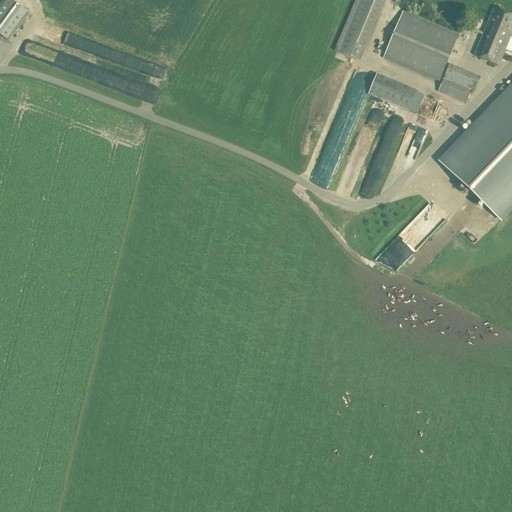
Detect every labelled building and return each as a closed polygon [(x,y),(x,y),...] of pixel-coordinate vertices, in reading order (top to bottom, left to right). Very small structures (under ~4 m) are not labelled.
[(0,35),(8,41),(28,14),(9,0),(3,0),(0,4),(0,35)] [(353,59),(377,0),(355,0),(334,51),(353,59)] [(495,11),(493,10),(474,56),(498,66),(511,33),(510,32),(511,27),(511,17),(495,10),(495,11)] [(439,82),(459,35),(403,12),(383,59),(439,82)] [(467,48),(474,51),(481,32),(467,27),(462,41),(469,43),(467,48)] [(452,61),(461,62),(463,47),(454,46),(452,61)] [(473,91),(479,77),(449,65),(438,92),(465,103),(470,90),(473,91)] [(409,112),(417,91),(377,75),(368,95),(409,112)] [(500,221),(511,208),(511,87),(440,163),(500,221)] [(338,159),(351,124),(339,119),(325,156),(329,158),(328,161),(330,162),(328,167),(335,169),(339,160),(338,159)] [(418,132),(417,137),(415,137),(413,148),(420,150),(424,134),(418,132)] [(352,164),(364,168),(367,159),(356,155),(352,164)]
